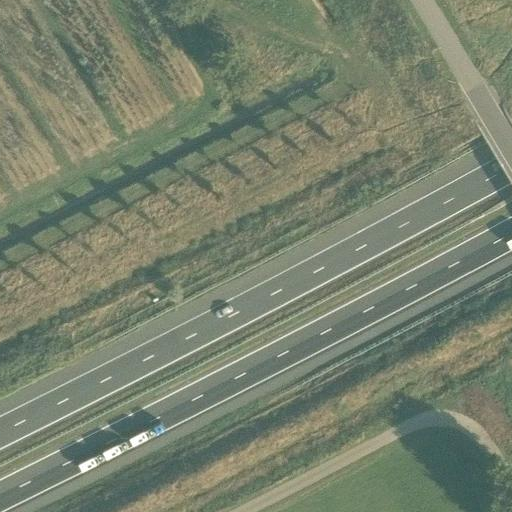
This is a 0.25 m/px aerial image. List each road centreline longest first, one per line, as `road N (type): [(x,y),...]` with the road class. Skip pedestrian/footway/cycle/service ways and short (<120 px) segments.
road 1 (motorway): [(511,167),(0,434)]
road 2 (motorway): [(0,496),(511,231)]
road 3 (track): [(0,291),(384,94)]
road 4 (unclassified): [(511,479),(478,433),(427,420),(246,511)]
road 5 (unclassified): [(511,151),(421,0)]
